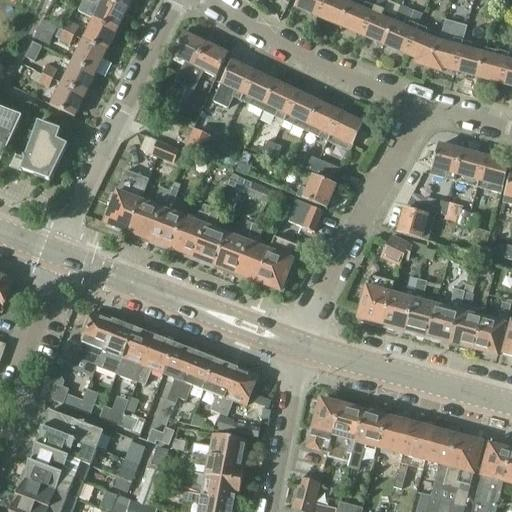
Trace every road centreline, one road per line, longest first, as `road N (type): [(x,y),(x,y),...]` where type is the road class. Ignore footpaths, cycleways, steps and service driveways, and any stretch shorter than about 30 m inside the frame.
road 1 (residential): [(57,256),(180,0)]
road 2 (residential): [(302,345),(422,104)]
road 3 (tertiary): [(302,345),(57,256)]
road 4 (residential): [(422,104),(305,60),(205,0)]
road 5 (residential): [(0,464),(24,402),(18,364),(57,256)]
road 6 (tertiary): [(511,403),(302,345)]
road 7 (residential): [(269,511),(302,345)]
